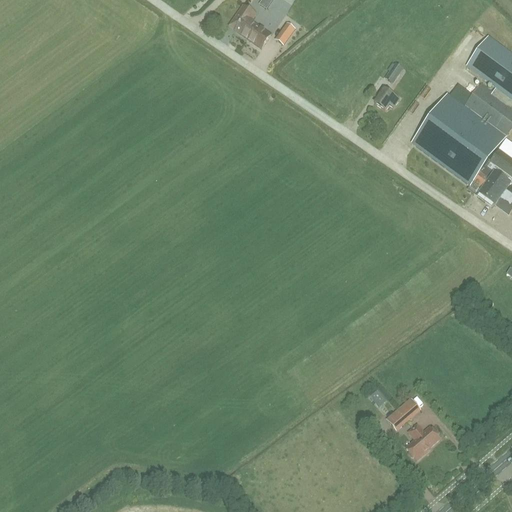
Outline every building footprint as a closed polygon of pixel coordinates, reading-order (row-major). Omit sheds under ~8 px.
[(265,0),(258,11),(277,22),(290,0),(265,0)] [(244,8),(236,18),(229,29),(262,51),(271,38),(251,24),(256,16),(244,8)] [(283,47),(295,31),(287,26),(276,42),(283,47)] [(471,37),(478,30),(475,27),(468,33),(471,37)] [(450,98),(448,97),(412,146),(414,147),(469,188),(467,191),(472,185),(474,187),(487,169),(491,163),(490,162),(506,140),(511,131),(511,55),(489,39),(468,69),(497,90),(494,94),(482,86),(473,97),(459,86),(450,98)] [(392,85),(399,76),(403,70),(396,65),(385,80),(392,85)] [(393,111),(399,102),(384,92),(374,106),(385,113),(389,108),(393,111)] [(487,169),(511,187),(511,160),(500,152),(491,163),(487,169)] [(511,187),(487,169),(474,187),(482,192),(479,196),(495,208),(508,217),(511,212),(511,187)] [(381,409),(388,403),(379,392),(372,399),(381,409)] [(387,422),(396,432),(420,412),(411,401),(387,422)] [(440,441),(430,430),(423,435),(417,427),(409,435),(415,442),(406,450),(416,463),(430,451),(429,450),(440,441)]
